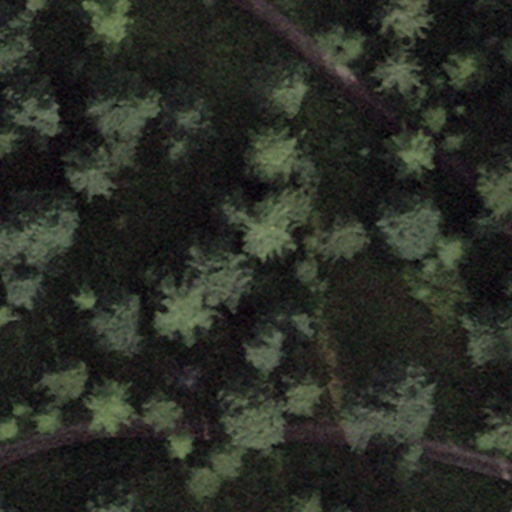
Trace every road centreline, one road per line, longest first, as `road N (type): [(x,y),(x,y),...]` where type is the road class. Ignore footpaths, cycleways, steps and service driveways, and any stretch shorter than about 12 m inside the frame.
road 1 (track): [(0,463),(89,427),(511,482)]
road 2 (track): [(511,244),(251,0)]
